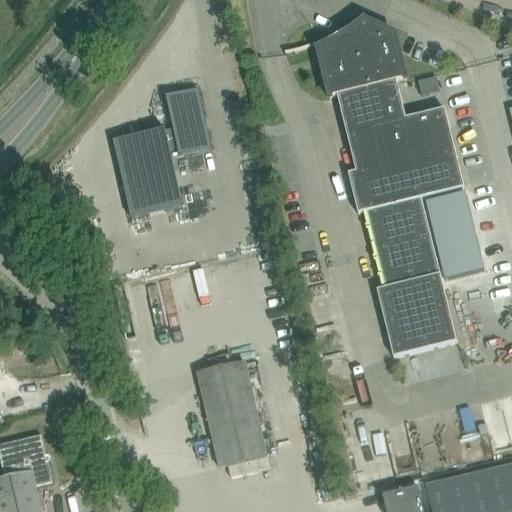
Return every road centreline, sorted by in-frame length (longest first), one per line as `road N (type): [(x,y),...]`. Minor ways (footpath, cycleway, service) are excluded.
road 1 (unclassified): [(128,511),(89,351),(44,295),(0,258)]
road 2 (secondary): [(0,143),(118,0)]
